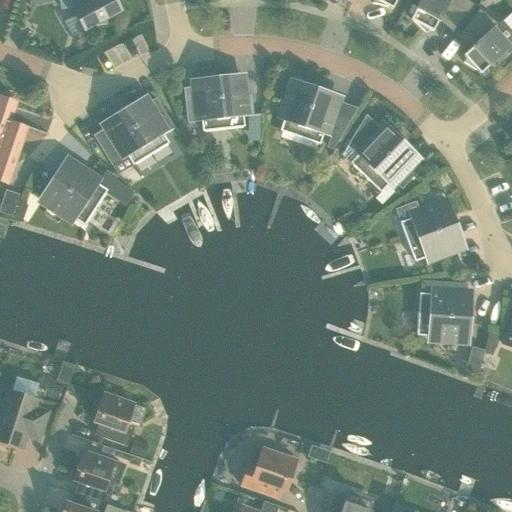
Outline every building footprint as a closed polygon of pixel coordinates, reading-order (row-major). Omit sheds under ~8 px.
[(106,18),(120,11),(114,0),(58,0),(60,9),(72,7),(84,28),(70,36),(71,37),(91,26),(106,23),(106,18)] [(395,0),(372,0),(372,2),(388,6),(391,8),(395,0)] [(473,4),(468,0),(420,0),(410,19),(413,21),(425,32),(429,29),(432,31),(440,16),(454,28),(473,4)] [(499,24),(479,8),(460,32),(475,44),(463,55),(465,57),(463,62),(477,71),(479,73),(509,46),(494,29),(499,24)] [(244,126),(238,77),(196,82),(190,82),(190,87),(184,88),(188,123),(201,121),(202,131),(244,126)] [(295,83),(279,130),(319,144),(335,97),(295,83)] [(106,123),(100,126),(102,130),(93,135),(112,166),(127,157),(132,165),(168,143),(159,127),(170,121),(155,98),(145,104),(142,100),(106,123)] [(0,100),(0,179),(7,182),(18,152),(8,148),(12,136),(5,134),(15,103),(4,99),(0,100)] [(334,150),(357,110),(342,105),(327,148),(334,150)] [(341,154),(380,192),(414,156),(384,127),(381,130),(365,114),(341,154)] [(107,190),(65,162),(42,198),(83,225),(107,190)] [(128,187),(118,181),(111,191),(121,198),(128,187)] [(461,244),(446,204),(399,221),(414,261),(461,244)] [(445,294),(419,293),(416,335),(466,338),(469,296),(465,295),(466,283),(446,282),(445,294)] [(511,314),(501,342),(511,346),(511,314)] [(500,336),(488,332),(485,353),(492,355),(500,336)] [(460,366),(445,361),(442,369),(457,375),(460,366)] [(62,387),(49,382),(44,396),(58,401),(62,387)] [(35,407),(38,400),(7,390),(2,406),(0,405),(0,442),(22,449),(26,436),(39,440),(48,412),(35,407)] [(127,424),(133,404),(103,394),(93,422),(102,425),(98,437),(127,446),(134,426),(127,424)] [(296,460),(262,449),(255,468),(248,465),(241,486),(273,497),(277,486),(286,489),(296,460)] [(82,483),(78,494),(107,504),(114,484),(107,481),(113,462),(83,452),(73,480),(82,483)] [(346,496),(335,492),(327,511),(369,511),(374,499),(348,491),(346,496)] [(107,504),(78,494),(74,506),(65,503),(62,511),(125,511),(126,511),(106,505),(107,504)]
